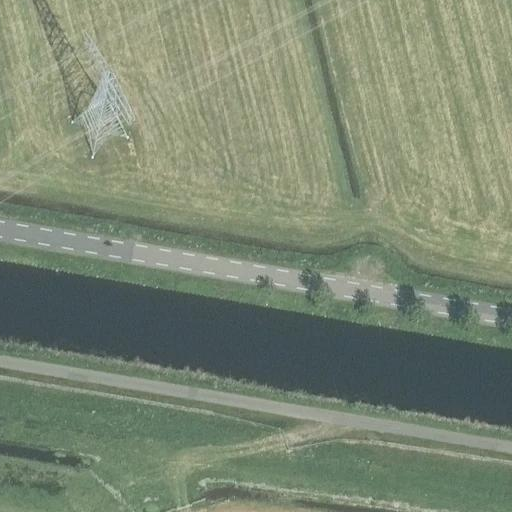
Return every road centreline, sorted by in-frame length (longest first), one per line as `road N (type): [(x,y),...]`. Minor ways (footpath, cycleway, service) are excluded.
road 1 (tertiary): [(511,320),(0,232)]
road 2 (unclassified): [(511,445),(0,361)]
